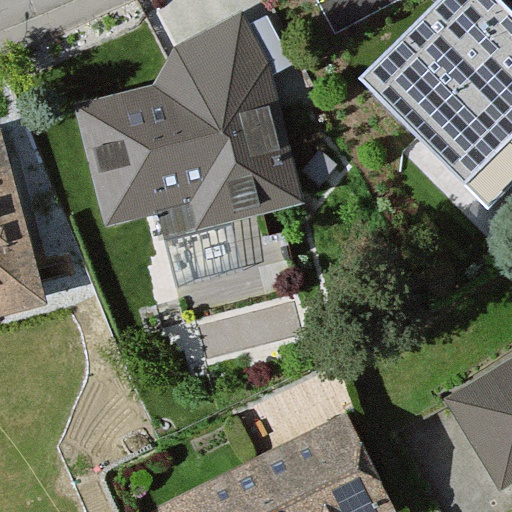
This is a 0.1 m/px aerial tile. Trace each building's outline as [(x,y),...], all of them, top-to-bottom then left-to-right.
[(511,0),(353,0),(350,3),(428,112),(511,52),(511,0)] [(274,71),(83,111),(117,267),(307,227),(274,71)] [(12,142),(0,144),(0,323),(53,311),(12,142)] [(511,511),(511,368),(451,401),(510,511),(511,511)] [(163,507),(165,511),(400,511),(364,425),(163,507)]
